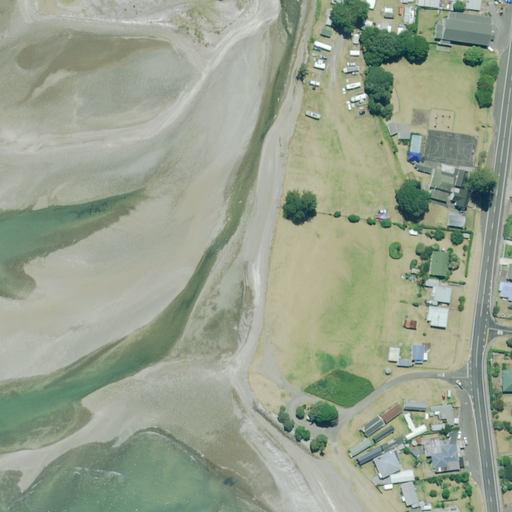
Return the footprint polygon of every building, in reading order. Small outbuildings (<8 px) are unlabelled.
[(375,0),(366,0),(365,7),(373,9),(375,0)] [(413,18),(414,8),(404,7),(403,24),(415,25),(415,18),(413,18)] [(438,10),(435,35),(485,41),(488,12),(450,7),(450,11),(438,10)] [(394,14),(392,14),(392,8),(385,8),(385,17),(392,17),(394,17),(394,14)] [(328,15),(325,24),(333,26),(336,18),(328,15)] [(381,24),(377,24),(377,25),(371,25),(371,30),(386,31),(386,33),(390,34),(390,31),(390,26),(388,26),(388,23),(381,23),(381,24)] [(332,31),(322,28),(321,34),(330,37),(332,31)] [(363,96),(361,90),(355,92),(356,98),(363,96)] [(394,126),(389,116),(382,120),(387,130),(394,126)] [(429,162),(412,158),(410,164),(427,169),(429,162)] [(449,169),(430,164),(425,182),(444,187),(449,169)] [(472,170),(455,165),(445,201),(462,205),(472,170)] [(443,188),(427,184),(424,193),(441,197),(443,188)] [(433,199),(416,199),(417,217),(433,217),(433,199)] [(460,212),(445,209),(443,220),(458,223),(460,212)] [(448,253),(432,251),(430,275),(445,276),(448,253)] [(433,286),(437,287),(438,280),(426,279),(425,285),(433,286)] [(500,296),(508,297),(508,300),(511,301),(511,304),(511,283),(500,282),(499,290),(501,290),(500,296)] [(437,287),(433,286),(432,296),(434,297),(434,301),(448,303),(450,289),(437,287)] [(447,309),(429,307),(427,320),(431,321),(430,325),(445,327),(447,309)] [(417,320),(407,319),(406,327),(417,328),(417,320)] [(424,346),(413,346),(412,363),(422,364),(423,360),(427,360),(427,353),(424,353),(424,346)] [(399,349),(390,348),(388,360),(398,361),(399,349)] [(511,370),(503,370),(502,391),(511,391),(511,370)] [(426,403),(405,402),(404,409),(425,411),(426,403)] [(379,416),(384,424),(403,411),(398,404),(379,416)] [(431,415),(441,414),(442,419),(448,418),(448,425),(454,425),(452,407),(452,404),(430,406),(431,415)] [(402,415),(410,431),(405,433),(408,439),(426,430),(423,424),(415,428),(409,416),(410,415),(409,412),(402,415)] [(384,424),(379,416),(362,428),(367,436),(385,425),(384,424)] [(395,430),(391,423),(372,436),(376,442),(395,430)] [(438,472),(460,469),(460,467),(465,467),(463,456),(460,457),(459,449),(459,448),(464,447),(463,440),(458,441),(458,444),(455,443),(458,431),(452,430),(450,440),(425,443),(426,455),(431,454),(433,468),(437,467),(438,472)] [(397,444),(398,446),(396,447),(396,449),(398,448),(400,452),(401,452),(400,451),(404,448),(402,444),(406,442),(401,434),(381,444),(384,451),(397,444)] [(422,441),(420,436),(411,441),(414,446),(422,441)] [(371,445),(367,439),(347,452),(351,458),(371,445)] [(382,453),(378,446),(357,459),(360,465),(382,453)] [(419,453),(414,448),(410,452),(416,457),(419,453)] [(401,468),(398,463),(401,462),(398,456),(400,455),(397,449),(392,452),(391,450),(383,454),(372,459),(382,478),(401,468)] [(414,480),(412,470),(399,472),(399,473),(390,475),(391,483),(414,480)] [(380,476),(373,479),(376,486),(383,483),(380,476)] [(406,506),(412,504),(413,507),(417,506),(416,503),(418,502),(412,482),(400,486),(406,506)] [(424,503),(423,502),(423,501),(422,501),(421,501),(420,501),(419,501),(419,502),(418,503),(418,504),(419,505),(419,506),(420,506),(421,507),(422,506),(422,510),(431,509),(431,503),(424,503)]
